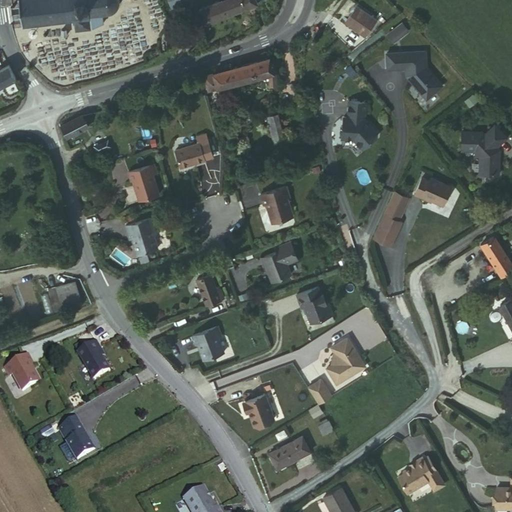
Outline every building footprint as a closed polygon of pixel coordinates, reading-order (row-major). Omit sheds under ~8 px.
[(92,30),(104,24),(102,14),(111,11),(113,13),(115,10),(114,9),(117,6),(120,7),(121,4),(119,4),(118,0),(18,0),(17,0),(18,4),(20,3),(20,7),(15,8),(14,6),(12,6),(13,7),(11,8),(11,9),(9,10),(9,12),(11,11),(12,15),(10,16),(10,17),(12,17),(12,19),(13,19),(13,20),(17,20),(16,18),(21,17),(23,22),(21,22),(22,25),(24,25),(24,27),(27,26),(27,25),(37,23),(37,26),(41,25),(41,23),(49,22),(50,24),(54,23),(54,22),(62,20),(62,22),(66,21),(66,20),(75,18),(78,31),(92,30)] [(252,0),(227,0),(198,12),(203,25),(254,4),(252,0)] [(358,8),(345,23),(365,39),(377,23),(358,8)] [(402,26),(390,37),(396,44),(408,33),(402,26)] [(425,52),(386,54),(387,70),(405,69),(406,76),(427,100),(442,86),(426,68),(425,52)] [(269,59),(258,61),(222,73),(227,88),(269,76),(270,88),(278,87),(277,76),(274,63),(271,64),(269,59)] [(0,86),(13,80),(6,67),(0,70),(0,86)] [(358,79),(353,71),(347,75),(353,83),(358,79)] [(346,125),(347,146),(359,146),(369,155),(381,142),(381,138),(368,125),(367,108),(350,109),(350,125),(346,125)] [(87,128),(83,116),(61,127),(63,134),(66,139),(87,128)] [(283,140),(278,118),(269,121),(275,142),(283,140)] [(493,149),(505,138),(493,125),(483,135),(480,132),(460,132),(459,151),(471,151),(477,158),(477,172),(480,175),(496,176),(497,154),(495,154),(495,151),(493,149)] [(196,144),(197,145),(205,142),(203,135),(194,138),(196,144)] [(196,144),(172,152),(178,169),(202,161),(202,160),(210,157),(205,142),(197,145),(196,144)] [(108,143),(102,145),(104,152),(111,149),(108,143)] [(104,152),(102,145),(95,148),(97,155),(104,152)] [(150,165),(124,174),(127,183),(130,182),(133,189),(132,191),(136,202),(156,196),(149,175),(153,174),(150,165)] [(432,181),(424,178),(417,195),(433,202),(434,201),(445,206),(454,188),(433,178),(432,181)] [(284,185),(259,194),(262,204),(265,204),(271,223),(292,215),(286,196),(288,196),(284,185)] [(397,191),(387,214),(402,221),(412,198),(397,191)] [(387,214),(376,238),(394,246),(405,222),(402,221),(387,214)] [(148,220),(123,228),(127,242),(131,241),(133,246),(132,247),(135,255),(138,257),(156,251),(152,239),(153,236),(148,220)] [(511,264),(496,238),(482,246),(502,278),(511,271),(511,264)] [(276,250),(260,256),(264,264),(264,263),(271,281),(290,273),(286,262),(283,256),(292,253),(293,249),(289,240),(279,244),(280,244),(281,248),(276,250)] [(283,256),(286,262),(297,258),(293,249),(292,253),(283,256)] [(210,275),(196,280),(206,305),(224,298),(221,290),(217,292),(210,275)] [(76,291),(74,283),(57,288),(60,297),(76,291)] [(317,285),(296,293),(301,307),(304,305),(311,321),(331,313),(326,301),(325,301),(321,293),(320,293),(317,285)] [(511,302),(501,308),(511,326),(511,302)] [(200,352),(203,360),(224,352),(218,336),(220,335),(217,326),(192,336),(196,345),(197,344),(199,348),(200,348),(201,350),(200,352)] [(336,384),(367,366),(348,334),(326,348),(334,361),(325,366),(336,384)] [(95,339),(76,350),(92,377),(108,367),(101,355),(97,347),(99,346),(95,339)] [(26,353),(2,365),(7,374),(10,372),(20,389),(38,379),(28,362),(30,361),(26,353)] [(307,384),(317,403),(332,396),(322,377),(307,384)] [(266,393),(246,401),(249,411),(251,411),(256,424),(275,417),(266,393)] [(75,417),(58,427),(76,459),(94,448),(75,417)] [(322,433),(333,429),(329,418),(318,422),(322,433)] [(303,436),(268,454),(276,469),(311,452),(303,436)] [(421,461),(420,458),(413,463),(414,465),(400,472),(402,474),(395,477),(404,494),(425,483),(424,481),(431,478),(430,476),(421,461)] [(426,458),(421,461),(430,476),(434,473),(426,458)] [(203,486),(183,497),(191,511),(219,511),(217,506),(215,507),(203,486)] [(342,486),(323,496),(330,511),(352,511),(356,510),(342,486)] [(511,489),(508,490),(494,490),(494,511),(511,511),(511,489)]
